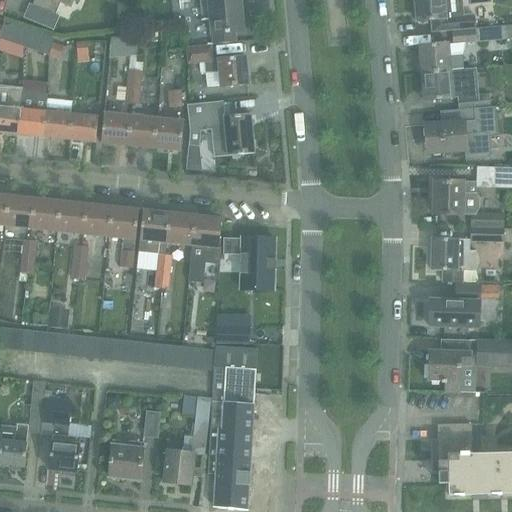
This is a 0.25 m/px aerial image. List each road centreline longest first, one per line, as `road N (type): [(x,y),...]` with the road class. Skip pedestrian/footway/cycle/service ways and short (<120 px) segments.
road 1 (residential): [(311,207),(308,408),(335,445),(332,511)]
road 2 (residential): [(0,174),(311,207)]
road 3 (residential): [(357,511),(360,444),(389,402),(390,209)]
road 4 (residential): [(390,209),(377,0)]
road 5 (residential): [(293,0),(311,207)]
